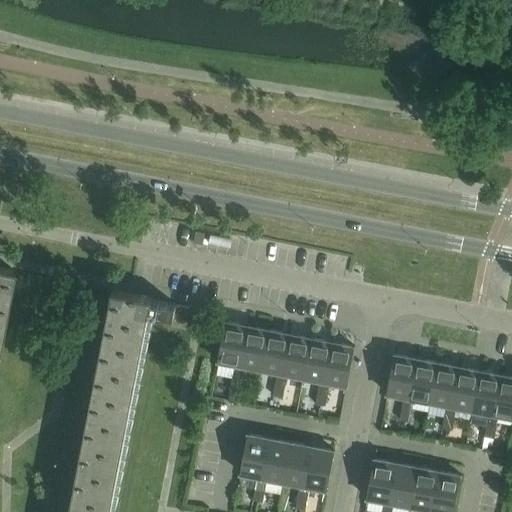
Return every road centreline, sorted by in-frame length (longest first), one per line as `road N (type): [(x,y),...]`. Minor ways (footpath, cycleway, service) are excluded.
road 1 (secondary): [(0,158),(511,256)]
road 2 (secondary): [(511,210),(0,113)]
road 3 (residential): [(0,228),(384,299)]
road 4 (residential): [(338,511),(384,299)]
road 5 (residential): [(384,299),(511,323)]
